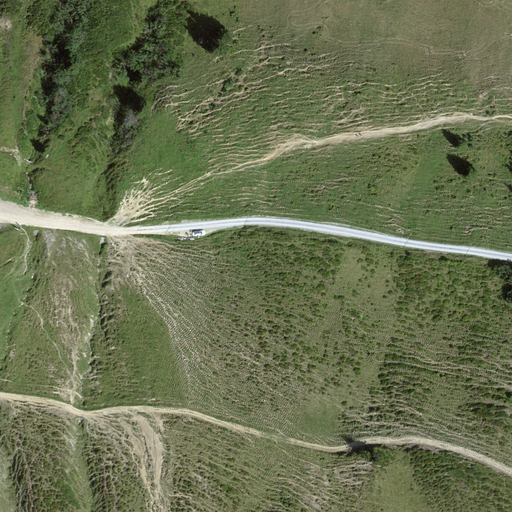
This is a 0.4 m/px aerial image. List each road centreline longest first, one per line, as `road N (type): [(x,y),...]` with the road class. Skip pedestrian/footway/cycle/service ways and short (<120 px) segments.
road 1 (track): [(0,392),(47,395),(83,413),(206,414),(306,445),(418,436),(511,471)]
road 2 (track): [(511,252),(268,217),(110,227)]
